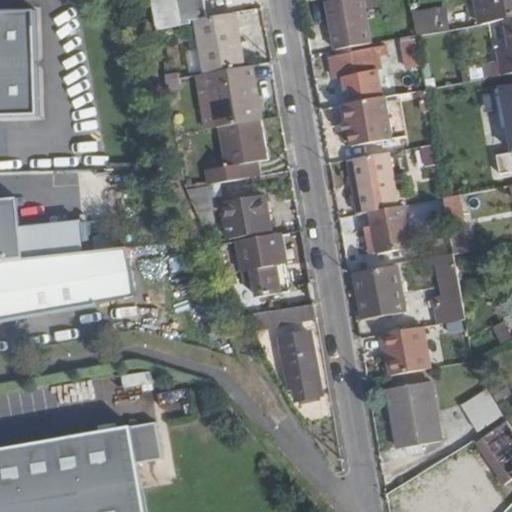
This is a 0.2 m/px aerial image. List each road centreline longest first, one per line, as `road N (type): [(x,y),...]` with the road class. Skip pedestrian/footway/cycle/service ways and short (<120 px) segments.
road 1 (residential): [(280,0),(368,511)]
road 2 (unknown): [(0,157),(75,150),(83,141),(80,7),(72,0)]
